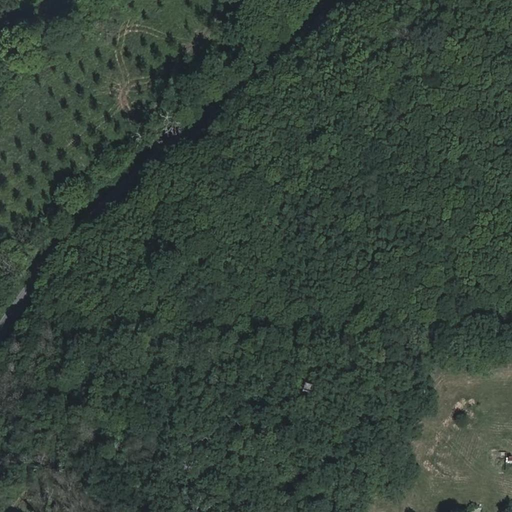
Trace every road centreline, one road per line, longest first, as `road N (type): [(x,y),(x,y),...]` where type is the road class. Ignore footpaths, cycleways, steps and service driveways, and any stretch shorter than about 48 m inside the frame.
road 1 (track): [(0,456),(17,429),(126,361),(252,359),(306,336),(511,336)]
road 2 (tertiary): [(335,0),(179,129),(38,275),(0,327)]
